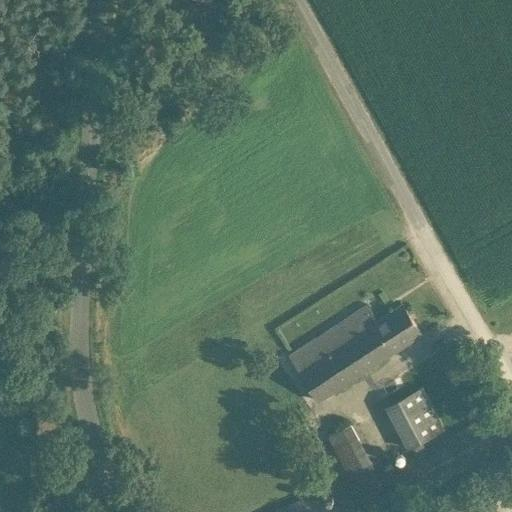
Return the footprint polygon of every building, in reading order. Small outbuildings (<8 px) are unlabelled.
[(356,151),(336,165),(353,189),(373,174),(356,151)] [(322,212),(316,201),(309,205),(306,200),(229,246),(239,262),(322,212)] [(421,333),(402,304),(373,323),(363,308),(287,358),(316,402),(421,333)] [(415,455),(386,470),(402,500),(471,463),(494,451),(478,422),(455,434),(426,449),(422,442),(411,448),(415,455)] [(350,423),(327,435),(344,468),(368,455),(350,423)] [(329,511),(321,493),(277,511),(329,511)]
